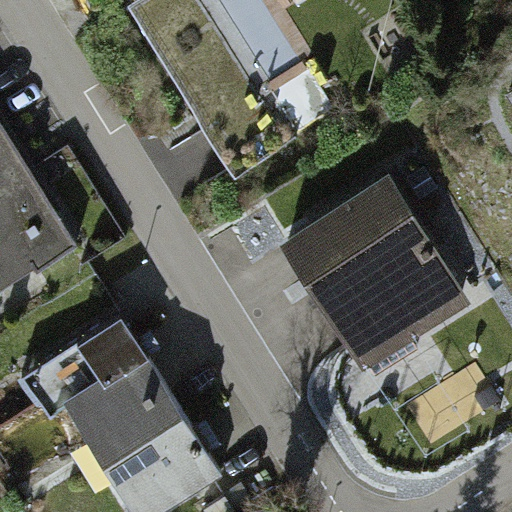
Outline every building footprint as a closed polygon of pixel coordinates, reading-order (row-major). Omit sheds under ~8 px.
[(268,94),(211,0),(150,0),(142,5),(247,178),(345,119),(313,67),(268,94)] [(402,0),(380,0),(344,23),(380,79),(432,46),(402,0)] [(0,113),(0,269),(10,286),(81,241),(0,113)] [(393,177),(291,243),(378,377),(480,310),(393,177)] [(160,354),(70,402),(129,511),(141,511),(222,469),(160,354)]
